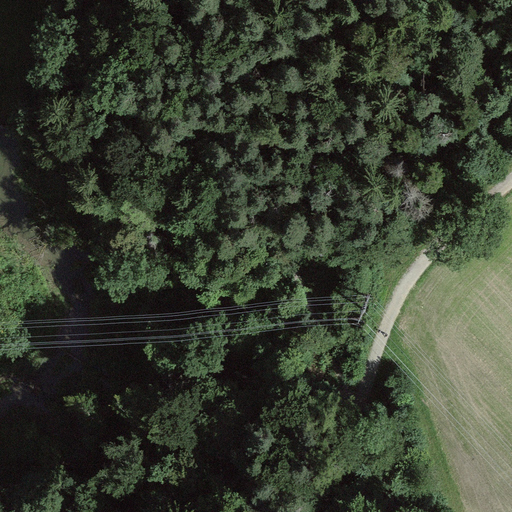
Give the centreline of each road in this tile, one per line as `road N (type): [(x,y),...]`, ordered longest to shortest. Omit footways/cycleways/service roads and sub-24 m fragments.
road 1 (track): [(218,511),(245,390),(222,278),(154,169),(86,97),(62,0)]
road 2 (track): [(321,511),(377,337),(445,238),(511,182)]
